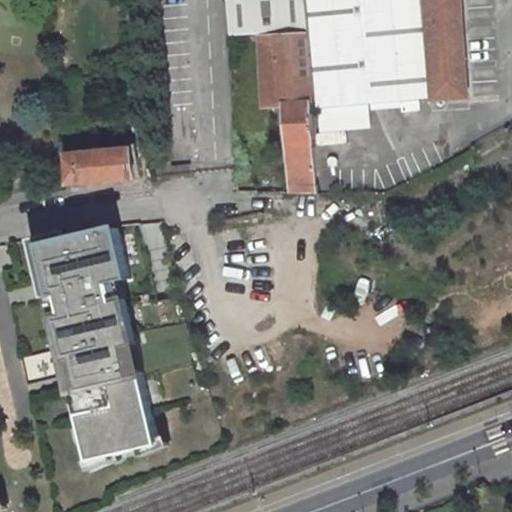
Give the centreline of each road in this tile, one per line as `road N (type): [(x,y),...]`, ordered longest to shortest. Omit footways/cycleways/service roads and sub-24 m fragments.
road 1 (unclassified): [(0,228),(240,201)]
road 2 (residential): [(313,511),(511,435)]
